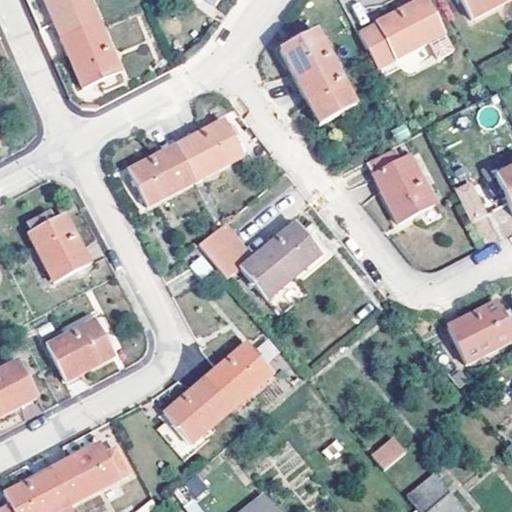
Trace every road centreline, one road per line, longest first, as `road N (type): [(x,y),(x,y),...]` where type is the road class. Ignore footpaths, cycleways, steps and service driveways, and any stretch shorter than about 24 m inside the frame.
road 1 (residential): [(80,148),(166,326),(165,363),(156,377),(0,461)]
road 2 (residential): [(224,72),(399,288),(434,298),(511,259)]
road 3 (residential): [(12,0),(80,148)]
road 4 (residential): [(224,72),(80,148)]
